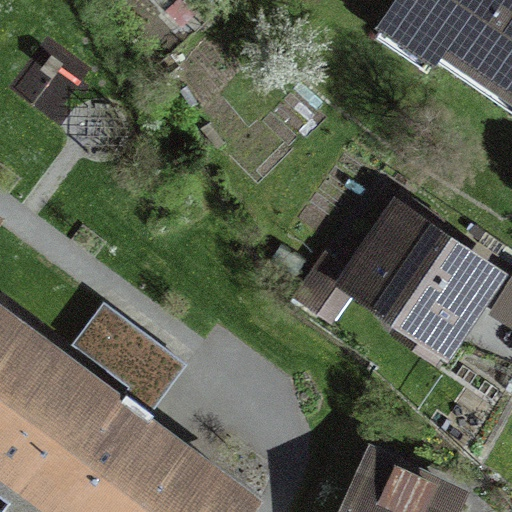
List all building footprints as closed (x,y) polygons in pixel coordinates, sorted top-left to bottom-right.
[(441,43),(511,91),(511,0),(397,0),(383,21),(433,55),(441,43)] [(326,313),(353,275),(410,314),(397,332),(431,355),(439,354),(490,279),(428,236),(439,221),(406,198),(395,213),(353,275),(323,255),(297,293),(326,313)] [(511,267),(493,303),(511,313),(511,267)] [(126,393),(120,401),(0,311),(0,492),(8,499),(17,487),(51,511),(239,511),(250,498),(145,420),(151,412),(126,393)] [(91,356),(131,386),(161,346),(121,316),(91,356)] [(434,511),(445,490),(372,455),(345,511),(434,511)]
